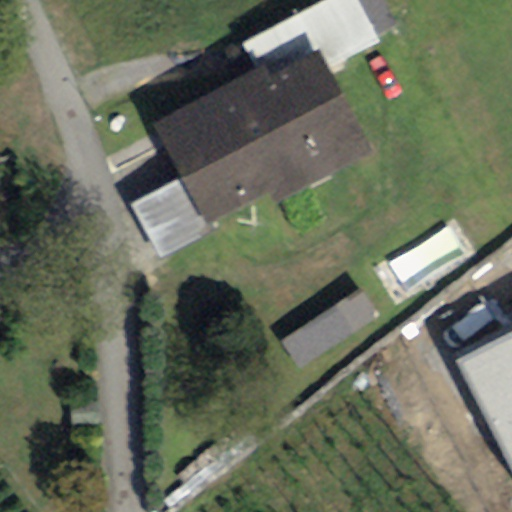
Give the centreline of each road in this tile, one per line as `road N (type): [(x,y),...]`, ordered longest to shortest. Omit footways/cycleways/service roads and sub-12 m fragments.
road 1 (residential): [(107,212),(123,258),(119,412),(132,511)]
road 2 (residential): [(22,0),(107,212)]
